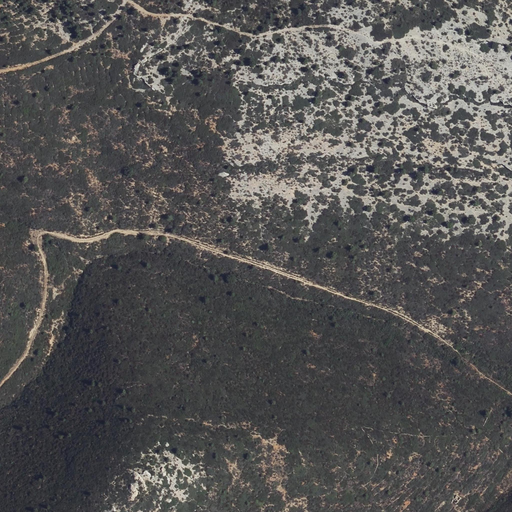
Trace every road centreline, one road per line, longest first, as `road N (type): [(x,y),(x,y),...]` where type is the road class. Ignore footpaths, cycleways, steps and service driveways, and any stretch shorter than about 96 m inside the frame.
road 1 (track): [(0,385),(39,319),(45,273),(38,236),(50,231),(83,240),(120,230),(161,233),(408,319),(511,391)]
road 2 (track): [(127,0),(207,22),(444,38),(511,59)]
